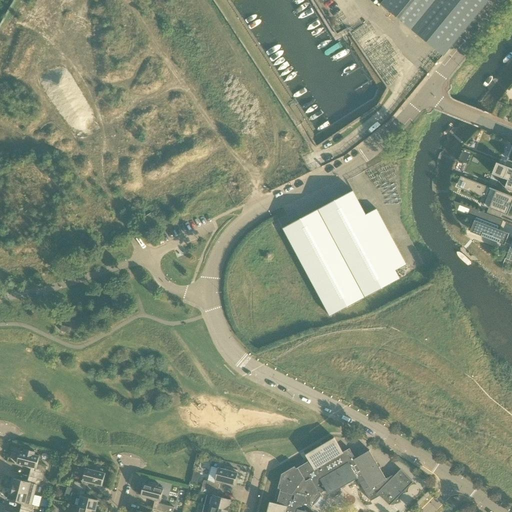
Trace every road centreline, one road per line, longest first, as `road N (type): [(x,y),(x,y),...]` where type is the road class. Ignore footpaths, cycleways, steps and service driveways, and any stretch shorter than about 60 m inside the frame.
road 1 (residential): [(457,481),(234,357),(218,334),(209,296)]
road 2 (residential): [(209,296),(216,259),(233,231),(256,211),(352,165),(428,95)]
road 3 (residential): [(0,298),(147,257)]
road 4 (residential): [(428,95),(503,0)]
